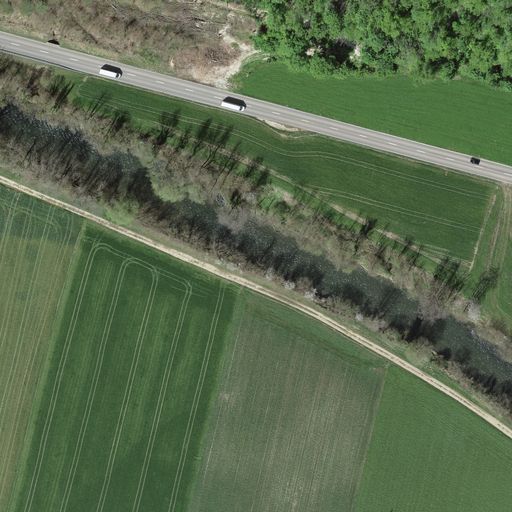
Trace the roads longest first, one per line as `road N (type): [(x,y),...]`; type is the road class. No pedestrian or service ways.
road 1 (track): [(511,437),(327,324),(0,184)]
road 2 (primary): [(0,40),(511,177)]
road 3 (track): [(212,97),(224,66),(246,56),(283,50),(401,59)]
road 4 (track): [(216,0),(323,28),(375,59)]
